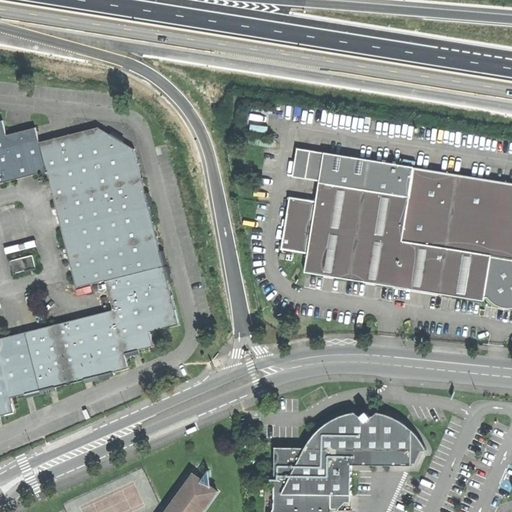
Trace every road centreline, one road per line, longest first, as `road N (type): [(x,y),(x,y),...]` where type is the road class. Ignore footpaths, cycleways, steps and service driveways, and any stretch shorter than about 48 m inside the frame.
road 1 (trunk): [(0,14),(511,95)]
road 2 (trunk): [(511,68),(81,0)]
road 3 (trunk): [(0,34),(132,64),(187,109),(210,159),(242,322)]
road 4 (trunk): [(511,18),(284,0)]
road 5 (tertiary): [(106,442),(309,360)]
road 6 (tertiary): [(309,360),(511,373)]
road 7 (unknown): [(2,272),(40,266),(44,255),(25,194),(0,195)]
road 8 (tertiary): [(225,378),(158,407),(106,442)]
